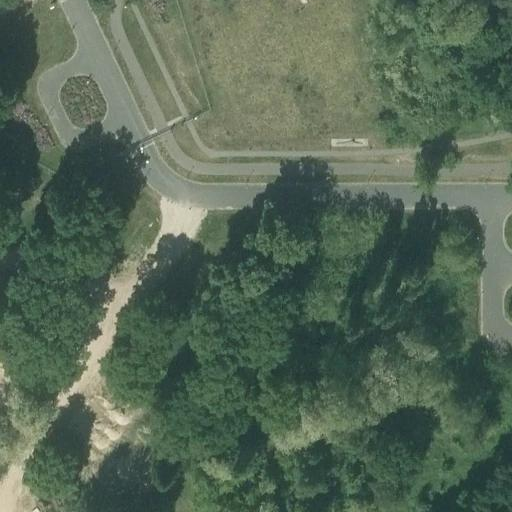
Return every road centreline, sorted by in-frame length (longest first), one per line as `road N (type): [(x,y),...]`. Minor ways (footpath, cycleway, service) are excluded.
road 1 (track): [(193,197),(13,471),(10,511)]
road 2 (track): [(111,321),(82,297),(0,266)]
